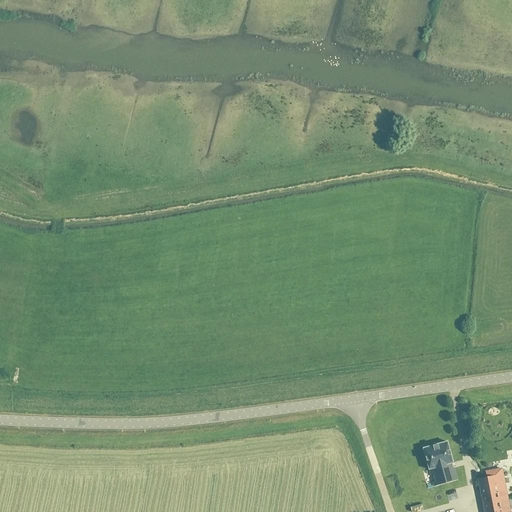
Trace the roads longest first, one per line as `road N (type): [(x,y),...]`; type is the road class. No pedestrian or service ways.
road 1 (tertiary): [(355,399),(165,422),(0,420)]
road 2 (tertiary): [(511,378),(355,399)]
